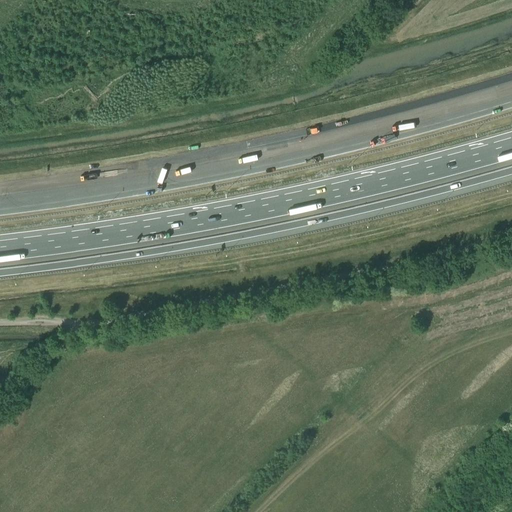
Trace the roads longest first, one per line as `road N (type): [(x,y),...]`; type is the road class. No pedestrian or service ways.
road 1 (motorway): [(511,94),(219,168),(0,203)]
road 2 (motorway): [(0,274),(297,227),(511,171)]
road 3 (motorway): [(0,247),(191,220),(511,145)]
road 4 (unclassified): [(81,325),(435,257),(511,230)]
